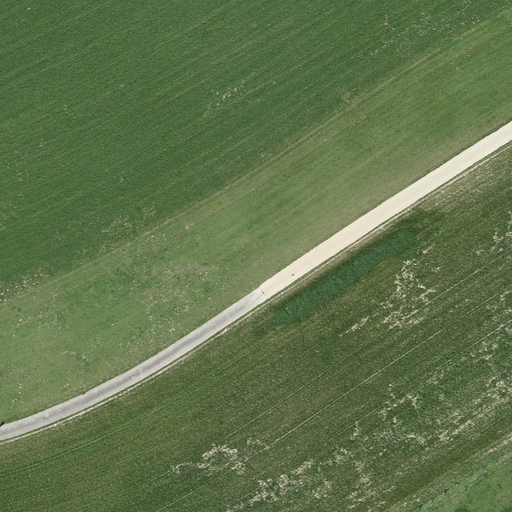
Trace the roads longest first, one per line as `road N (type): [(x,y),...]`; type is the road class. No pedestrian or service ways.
road 1 (track): [(168,348),(511,135)]
road 2 (unclassified): [(0,436),(168,348)]
